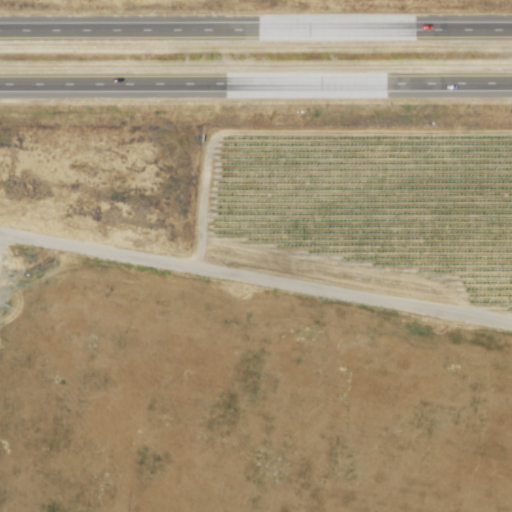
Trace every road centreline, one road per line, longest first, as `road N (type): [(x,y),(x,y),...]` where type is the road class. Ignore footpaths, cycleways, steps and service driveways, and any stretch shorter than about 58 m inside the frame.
road 1 (trunk): [(0,84),(511,85)]
road 2 (trunk): [(511,29),(0,29)]
